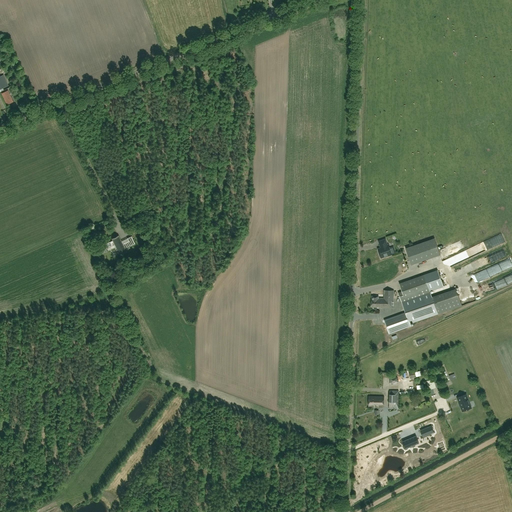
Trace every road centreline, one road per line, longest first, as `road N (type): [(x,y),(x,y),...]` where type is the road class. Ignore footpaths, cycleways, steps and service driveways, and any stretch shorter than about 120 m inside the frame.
road 1 (unclassified): [(346,511),(362,0)]
road 2 (unclassified): [(0,127),(313,0)]
road 3 (track): [(359,511),(511,429)]
